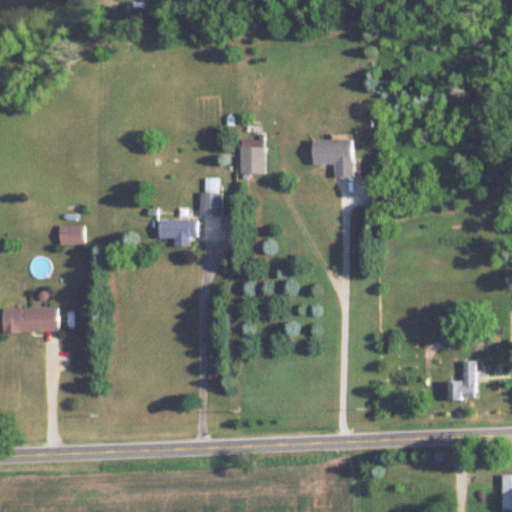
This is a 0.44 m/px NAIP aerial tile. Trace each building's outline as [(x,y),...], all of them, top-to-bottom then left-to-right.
[(355,138),(316,138),(316,162),(337,162),(337,175),(355,174),(355,138)] [(266,139),(242,139),(242,173),(266,173),(266,139)] [(223,215),(223,191),(203,191),(203,215),(223,215)] [(160,239),(200,239),(200,218),(160,218),(160,239)] [(85,244),(85,224),(61,224),(61,244),(85,244)] [(59,330),(58,305),(3,306),(4,330),(59,330)] [(451,380),(451,398),(478,398),(478,359),(464,359),(464,380),(451,380)] [(511,511),(511,473),(504,474),(503,511),(511,511)]
